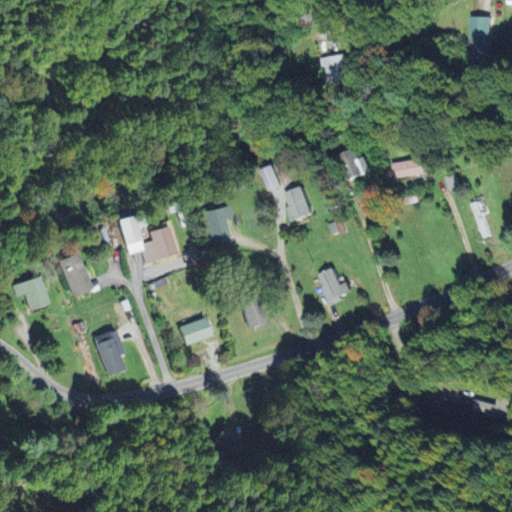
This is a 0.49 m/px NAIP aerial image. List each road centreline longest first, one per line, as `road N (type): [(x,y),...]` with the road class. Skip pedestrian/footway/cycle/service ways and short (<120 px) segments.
road 1 (residential): [(0,345),(48,383),(85,398),(130,397),(247,367),(511,263)]
road 2 (residential): [(174,389),(127,270)]
